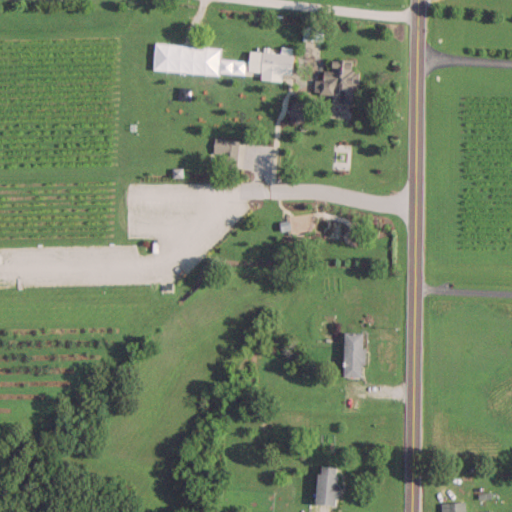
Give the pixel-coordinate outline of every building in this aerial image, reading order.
[(292,53),(260,51),(259,72),(291,73),(292,53)] [(333,88),(353,90),(355,70),(350,69),(350,59),(330,58),(330,69),(322,69),(321,79),(314,79),(313,93),(333,94),(333,88)] [(288,121),(302,121),(302,100),(288,100),(288,121)] [(236,139),(221,139),(221,166),(236,166),(236,139)] [(342,375),(362,375),(362,331),(342,331),(342,375)] [(315,503),(335,503),(335,465),(315,465),(315,503)] [(440,511),(462,511),(463,501),(441,501),(440,511)]
